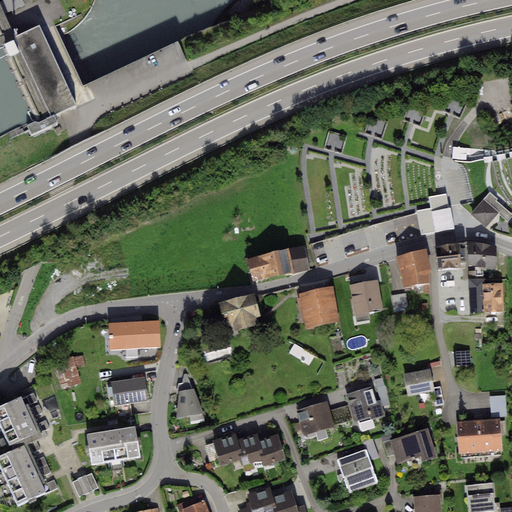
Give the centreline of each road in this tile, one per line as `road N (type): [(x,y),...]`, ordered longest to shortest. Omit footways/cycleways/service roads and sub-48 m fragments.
road 1 (motorway): [(0,236),(311,87),(511,26)]
road 2 (motorway): [(493,0),(292,62),(0,203)]
road 3 (residential): [(511,245),(460,235),(280,283),(179,300)]
road 4 (unclassified): [(85,118),(205,57),(358,0)]
road 5 (unclassified): [(1,368),(85,118)]
road 6 (residential): [(164,446),(279,419),(317,511)]
road 7 (residential): [(179,300),(83,312),(1,368)]
road 8 (unclassified): [(0,22),(37,12),(85,118)]
road 9 (residential): [(164,446),(161,407),(179,300)]
